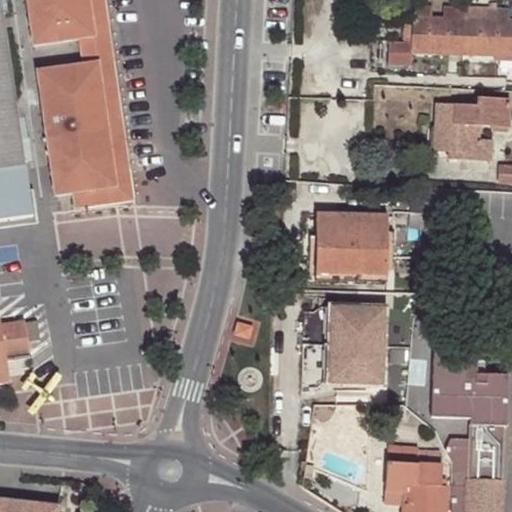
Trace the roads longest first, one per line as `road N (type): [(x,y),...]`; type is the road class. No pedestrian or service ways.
road 1 (unclassified): [(176,442),(216,266),(234,0)]
road 2 (unknown): [(12,0),(43,241)]
road 3 (unknown): [(43,241),(64,353),(112,355),(118,341),(107,281)]
road 4 (unknown): [(137,0),(155,151),(172,177),(221,194)]
road 5 (unknown): [(217,244),(43,241)]
